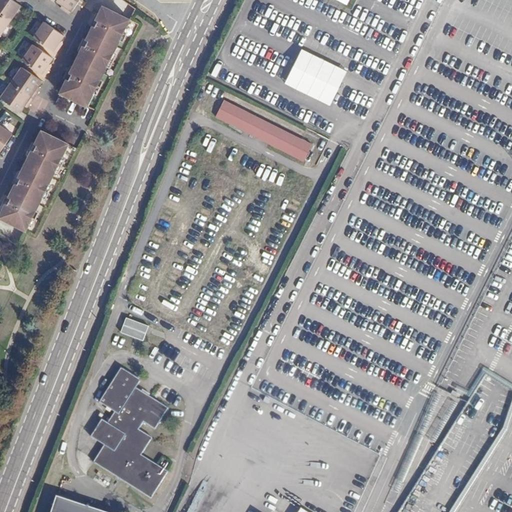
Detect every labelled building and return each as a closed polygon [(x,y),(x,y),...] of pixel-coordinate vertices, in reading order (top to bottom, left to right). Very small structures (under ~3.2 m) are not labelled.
[(0,0),(0,14),(11,22),(22,7),(12,0),(0,0)] [(72,14),(82,0),(59,0),(59,1),(66,7),(65,9),(72,14)] [(92,26),(96,27),(89,40),(86,39),(84,42),(83,46),(85,47),(72,74),(69,73),(68,75),(66,78),(69,80),(62,93),(91,108),(133,20),(106,7),(99,21),(96,19),(95,22),(92,26)] [(11,22),(0,14),(0,36),(1,37),(11,22)] [(46,23),(36,39),(56,53),(61,48),(59,47),(65,37),(46,23)] [(34,45),(23,61),(45,76),(50,70),(48,69),(54,59),(34,45)] [(348,72),(302,49),(285,84),(331,106),(348,72)] [(23,67),(12,83),(35,99),(39,93),(37,91),(43,81),(23,67)] [(35,99),(12,83),(2,98),(22,112),(28,103),(31,104),(35,99)] [(312,145),(222,101),(214,117),(304,161),(312,145)] [(14,136),(0,126),(0,153),(1,154),(14,136)] [(289,175),(200,131),(192,147),(281,191),(289,175)] [(14,183),(12,186),(15,188),(9,201),(6,199),(4,202),(2,206),(6,207),(0,218),(0,221),(26,235),(69,147),(42,134),(35,148),(32,146),(30,149),(28,153),(32,155),(18,181),(15,180),(14,183)] [(209,185),(194,177),(179,206),(195,213),(209,185)] [(229,196),(209,235),(223,242),(243,203),(229,196)] [(265,206),(222,293),(238,301),(281,214),(265,206)] [(231,326),(142,282),(134,299),(223,342),(231,326)] [(143,341),(148,327),(126,319),(121,333),(143,341)] [(91,437),(104,446),(94,462),(149,499),(166,473),(140,455),(150,439),(138,431),(143,424),(153,431),(168,409),(150,397),(151,395),(143,390),(142,392),(136,389),(141,381),(123,369),(100,404),(114,413),(108,423),(103,420),(91,437)] [(99,511),(54,496),(48,511),(99,511)]
